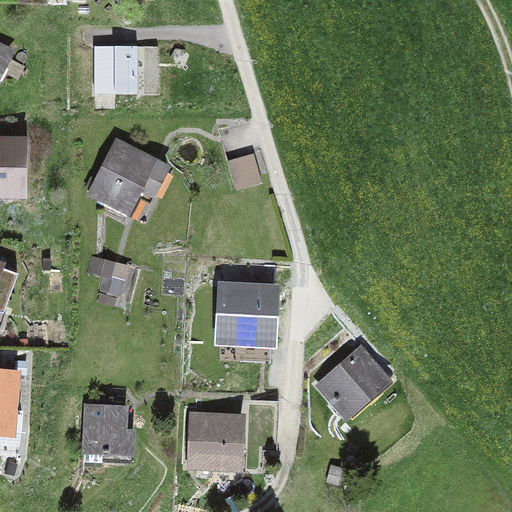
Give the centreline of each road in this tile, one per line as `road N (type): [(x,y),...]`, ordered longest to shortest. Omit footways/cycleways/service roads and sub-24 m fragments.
road 1 (residential): [(224,0),(309,295)]
road 2 (track): [(248,511),(289,459),(309,295)]
